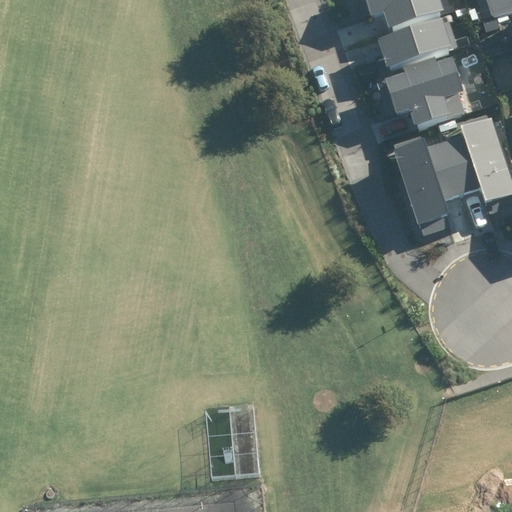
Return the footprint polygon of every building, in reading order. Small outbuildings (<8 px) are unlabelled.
[(386,15),(391,30),(445,12),(440,0),(367,0),(374,19),(386,15)] [(511,0),(486,0),(492,15),(511,8),(511,0)] [(380,42),(389,70),(456,48),(446,20),(380,42)] [(412,111),(418,129),(453,117),(447,100),(464,94),(453,60),(440,64),(438,58),(377,78),(387,111),(397,108),(400,115),(412,111)] [(482,192),(486,205),(511,196),(511,173),(495,121),(461,131),(464,139),(427,151),(424,141),(393,151),(418,227),(451,216),(447,203),(482,192)]
